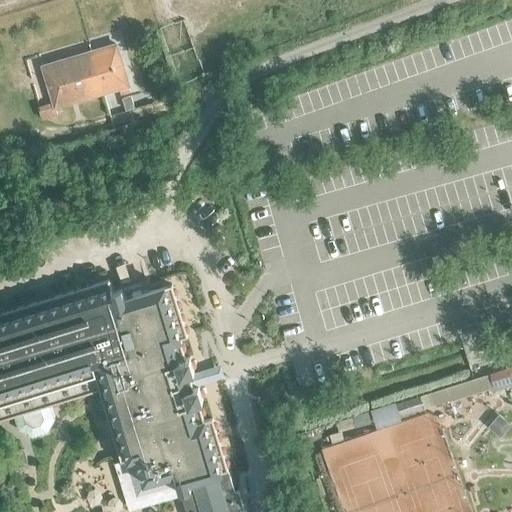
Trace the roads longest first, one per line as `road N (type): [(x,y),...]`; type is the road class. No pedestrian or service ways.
road 1 (residential): [(260,511),(236,373),(194,228),(172,201),(175,170),(234,85),(250,75),(449,0)]
road 2 (track): [(0,202),(185,153)]
